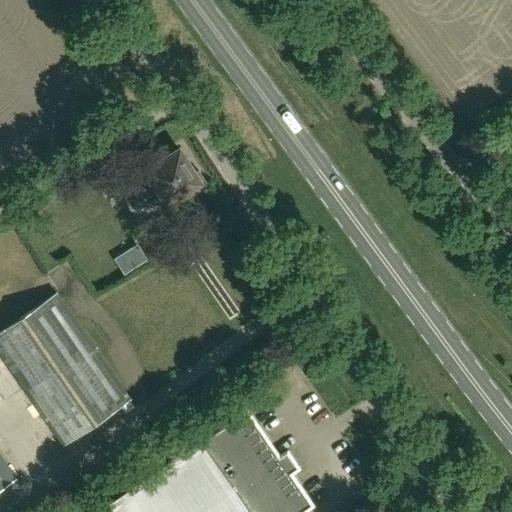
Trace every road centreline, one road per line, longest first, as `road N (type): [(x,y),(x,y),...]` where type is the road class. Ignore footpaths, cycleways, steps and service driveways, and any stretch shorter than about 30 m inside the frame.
road 1 (unclassified): [(465,511),(183,99),(97,0)]
road 2 (primary): [(511,431),(193,0)]
road 3 (unclassified): [(511,225),(364,58),(324,0)]
